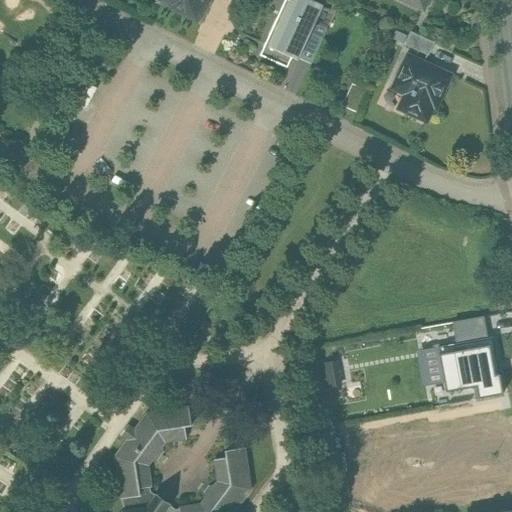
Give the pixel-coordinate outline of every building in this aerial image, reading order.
[(160,0),(161,1),(196,19),(205,0),(160,0)] [(285,0),(260,55),(288,68),(293,57),(298,60),(299,58),(315,24),(324,5),(312,0),(285,0)] [(403,0),(424,9),(427,0),(403,0)] [(315,24),(299,58),(312,64),(327,30),(315,24)] [(435,42),(411,32),(406,44),(429,55),(435,42)] [(450,76),(409,57),(395,87),(411,95),(404,110),(426,120),(433,105),(436,106),(450,76)] [(484,316),(453,321),(457,343),(488,337),(484,316)] [(457,343),(439,346),(447,390),(478,385),(480,397),(504,393),(494,336),(488,337),(457,343)] [(204,500),(201,504),(180,507),(180,509),(176,510),(170,506),(171,504),(170,503),(169,505),(157,496),(159,495),(157,494),(156,495),(151,492),(150,487),(152,487),(149,465),(152,461),(157,460),(163,452),(162,446),(165,442),(187,439),(185,427),(192,426),(189,406),(147,413),(115,457),(121,498),(123,498),(125,511),(123,511),(122,511),(234,511),(252,489),(245,448),(226,451),(227,458),(215,460),(218,481),(215,485),(209,486),(203,494),(204,500)]
